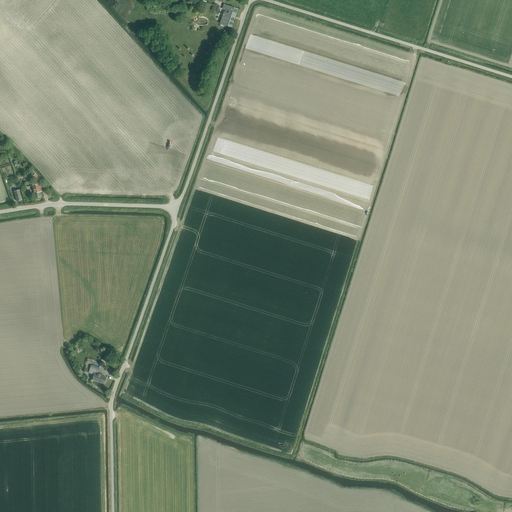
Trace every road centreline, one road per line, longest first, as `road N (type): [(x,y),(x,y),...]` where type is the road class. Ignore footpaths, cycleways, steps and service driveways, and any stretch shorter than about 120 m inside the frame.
road 1 (unclassified): [(112,511),(111,399),(177,207)]
road 2 (unclassified): [(511,77),(265,0)]
road 3 (unclassified): [(177,207),(249,0)]
road 4 (unclassified): [(177,207),(48,204),(0,212)]
